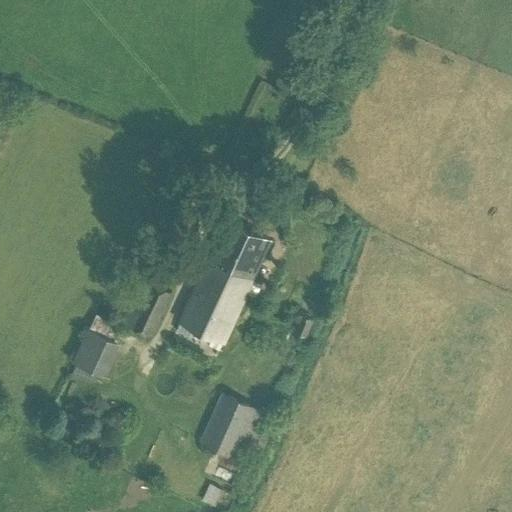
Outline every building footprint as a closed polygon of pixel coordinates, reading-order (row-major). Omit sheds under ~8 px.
[(273,240),(228,219),(180,321),(225,342),(273,240)] [(152,337),(172,292),(142,279),(122,323),(152,337)] [(118,323),(97,313),(73,362),(105,377),(121,343),(110,338),(118,323)] [(307,337),(314,319),(301,315),(295,332),(307,337)] [(258,408),(223,392),(200,441),(234,458),(258,408)] [(213,506),(221,489),(210,484),(202,501),(213,506)]
